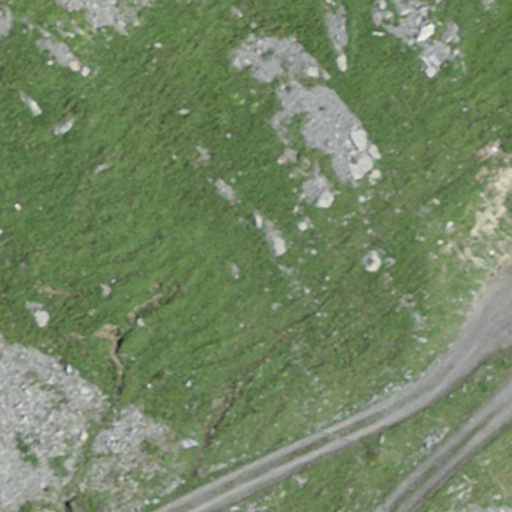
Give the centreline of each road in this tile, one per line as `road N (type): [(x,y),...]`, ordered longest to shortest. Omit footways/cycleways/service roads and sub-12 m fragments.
road 1 (track): [(172,511),(385,410),(435,378),(499,301),(511,298)]
road 2 (track): [(511,399),(389,511)]
